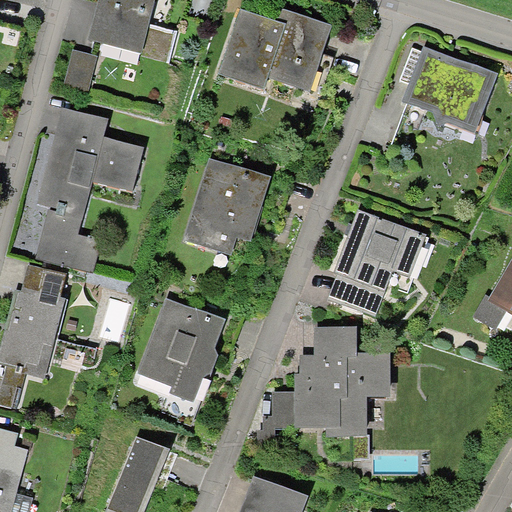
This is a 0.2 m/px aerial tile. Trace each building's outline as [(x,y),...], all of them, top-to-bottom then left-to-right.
[(97,0),(87,40),(170,62),(178,31),(154,25),(160,0),(97,0)] [(240,9),(218,72),(263,88),(267,78),(306,92),(311,79),(330,28),(285,12),(280,24),(240,9)] [(438,123),(475,137),(498,76),(451,58),(424,48),(422,53),(410,85),(402,106),(440,120),(438,123)] [(400,81),(410,85),(422,53),(412,49),(400,81)] [(74,50),(64,89),(89,95),(99,56),(74,50)] [(108,121),(63,109),(37,206),(49,209),(35,260),(93,275),(102,240),(79,234),(92,184),(133,194),(145,150),(104,139),(108,121)] [(209,160),(185,242),(233,255),(238,237),(253,242),(271,178),(209,160)] [(429,237),(359,210),(353,225),(335,274),(338,275),(385,294),(387,287),(407,295),(429,237)] [(511,261),(490,298),(489,301),(506,311),(511,314),(511,261)] [(5,332),(0,349),(0,363),(7,365),(0,390),(0,405),(16,410),(26,375),(45,381),(57,339),(58,340),(69,301),(61,299),(67,277),(29,267),(22,292),(19,292),(10,327),(9,333),(5,332)] [(385,294),(338,275),(328,301),(375,319),(385,294)] [(495,330),(506,311),(489,301),(490,298),(486,295),(473,318),(495,330)] [(167,300),(139,374),(173,387),(163,412),(181,419),(180,422),(192,427),(218,358),(215,350),(226,323),(167,300)] [(106,303),(98,337),(117,341),(125,307),(106,303)] [(324,429),(324,438),(368,438),(367,401),(392,400),(392,355),(359,355),(359,327),(313,327),(314,355),(298,356),(298,379),(294,379),(294,391),(272,391),(272,415),(261,415),(261,434),(257,434),(257,448),(277,448),(277,429),(324,429)] [(0,511),(29,511),(33,499),(18,495),(30,451),(15,448),(19,434),(0,429),(0,511)] [(136,438),(106,511),(144,511),(154,488),(162,492),(177,455),(136,438)] [(303,511),(308,500),(254,479),(241,511),(303,511)]
